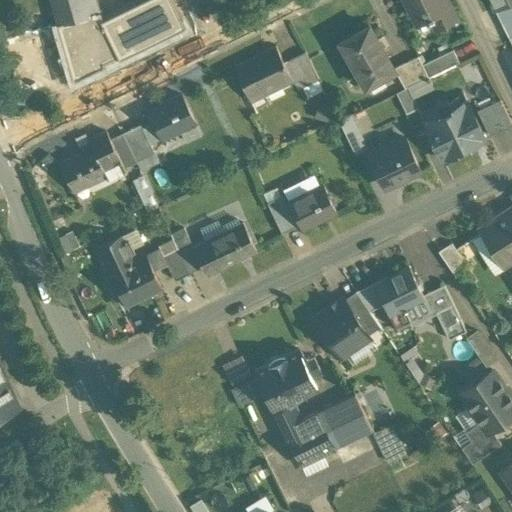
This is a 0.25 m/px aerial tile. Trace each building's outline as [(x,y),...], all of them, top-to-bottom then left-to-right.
[(52,0),(59,23),(58,23),(58,25),(100,13),(96,0),(52,0)] [(147,0),(105,13),(116,48),(188,26),(180,2),(159,8),(156,0),(147,0)] [(405,0),(417,24),(429,18),(430,20),(431,19),(436,30),(457,19),(447,0),(405,0)] [(511,4),(497,12),(503,24),(511,19),(511,4)] [(511,19),(503,24),(509,37),(511,35),(511,19)] [(395,70),(370,25),(340,41),(365,86),(395,70)] [(453,49),(422,64),(428,76),(459,61),(453,49)] [(263,55),(236,68),(249,95),(264,88),(291,75),(279,50),(264,57),(263,55)] [(306,51),(292,58),(306,85),(319,79),(306,51)] [(418,55),(394,67),(406,88),(408,86),(428,76),(422,64),(418,55)] [(406,88),(397,92),(407,113),(418,107),(408,86),(406,88)] [(264,88),(249,95),(257,112),(272,104),(264,88)] [(182,94),(150,110),(155,121),(163,137),(181,129),(184,127),(182,123),(194,118),(182,94)] [(511,122),(501,99),(478,110),(490,135),(511,124),(511,122)] [(338,119),(329,101),(322,105),(322,106),(318,105),(314,117),(330,123),(338,119)] [(468,101),(424,122),(441,158),(485,137),(468,101)] [(364,108),(355,111),(364,141),(374,137),(364,108)] [(201,132),(194,118),(182,123),(184,127),(181,129),(186,140),(201,132)] [(155,121),(143,128),(150,144),(163,137),(155,121)] [(141,123),(123,132),(137,160),(154,152),(150,144),(143,128),(141,123)] [(398,123),(382,130),(389,144),(369,153),(384,186),(420,168),(405,136),(404,136),(398,123)] [(357,126),(345,132),(355,153),(367,147),(357,126)] [(107,130),(89,139),(92,147),(61,162),(74,189),(105,174),(107,178),(126,169),(125,166),(111,138),(107,130)] [(137,160),(123,132),(111,138),(125,166),(137,160)] [(154,152),(137,160),(141,169),(159,160),(154,152)] [(284,188),(291,203),(306,196),(304,192),(319,185),(314,174),(284,188)] [(319,185),(304,192),(306,196),(291,203),(302,227),(336,210),(323,183),(319,185)] [(296,226),(281,195),(268,202),(282,232),(296,226)] [(511,210),(505,215),(503,212),(482,226),(485,230),(505,260),(511,255),(511,210)] [(243,222),(224,231),(226,234),(211,242),(222,265),(256,248),(243,222)] [(508,265),(505,260),(485,230),(472,238),(495,273),(508,265)] [(160,249),(133,262),(120,235),(99,245),(112,272),(111,273),(125,303),(161,285),(154,270),(168,263),(160,249)] [(174,238),(159,246),(168,263),(175,279),(190,271),(179,248),(174,238)] [(209,239),(193,246),(202,266),(206,273),(222,265),(211,242),(209,239)] [(191,242),(179,248),(190,271),(202,266),(193,246),(191,242)] [(467,265),(451,242),(438,250),(454,274),(467,265)] [(409,265),(375,282),(385,302),(398,330),(412,324),(411,323),(432,313),(424,295),(424,294),(409,265)] [(375,282),(356,290),(369,310),(385,302),(375,282)] [(444,284),(424,294),(424,295),(432,313),(432,314),(436,312),(436,311),(453,303),(444,284)] [(356,290),(344,298),(368,333),(379,325),(369,310),(356,290)] [(344,298),(316,317),(340,354),(369,335),(368,333),(344,298)] [(453,303),(436,311),(436,312),(449,338),(466,330),(453,303)] [(478,328),(467,336),(487,365),(498,357),(478,328)] [(286,355),(282,354),(278,355),(274,357),(271,358),(269,361),(268,363),(255,369),(258,376),(266,392),(287,436),(307,427),(303,419),(293,399),(317,386),(312,375),(321,370),(314,356),(305,360),(299,348),(286,355)] [(224,364),(232,382),(251,373),(242,355),(224,364)] [(511,396),(493,369),(481,377),(482,379),(473,385),(472,383),(460,391),(480,420),(465,431),(471,440),(472,441),(491,428),(511,413),(511,396)] [(258,376),(232,389),(240,404),(266,392),(258,376)] [(6,381),(0,384),(0,414),(18,407),(6,381)] [(355,393),(303,419),(307,427),(322,420),(335,446),(372,428),(355,393)] [(307,427),(287,436),(300,463),(335,446),(322,420),(307,427)] [(375,432),(388,461),(407,452),(393,423),(375,432)] [(491,428),(472,441),(471,440),(462,446),(472,462),(501,442),(491,428)] [(373,430),(336,448),(342,461),(379,443),(373,430)] [(511,458),(499,468),(511,486),(511,458)] [(472,496),(486,489),(481,478),(467,484),(472,496)] [(250,511),(264,511),(273,508),(266,494),(247,504),(250,511)]
